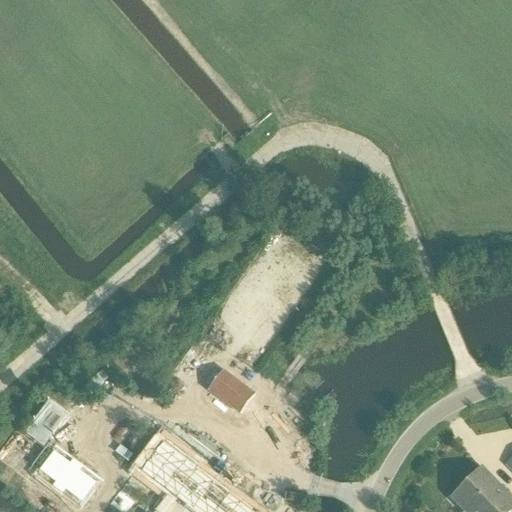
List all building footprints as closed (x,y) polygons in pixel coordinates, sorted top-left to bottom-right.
[(208,394),(228,407),(242,415),(255,396),(221,374),(208,394)] [(57,395),(33,428),(43,435),(53,422),(62,429),(76,409),(57,395)] [(197,469),(152,436),(129,466),(181,505),(175,511),(251,511),(195,470),(197,469)] [(36,470),(57,487),(78,502),(97,476),(55,444),(36,470)] [(463,511),(510,511),(511,511),(511,497),(482,468),(451,499),(463,511)]
